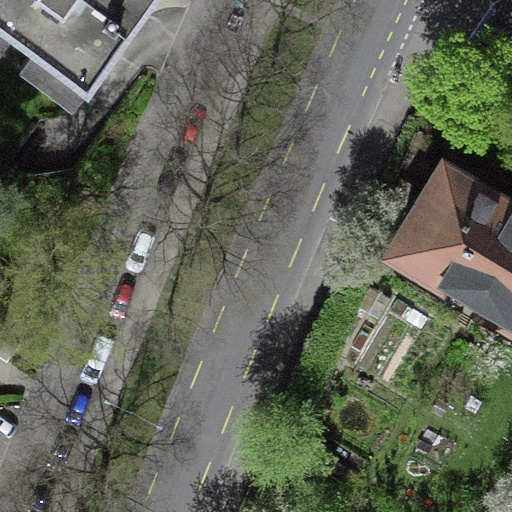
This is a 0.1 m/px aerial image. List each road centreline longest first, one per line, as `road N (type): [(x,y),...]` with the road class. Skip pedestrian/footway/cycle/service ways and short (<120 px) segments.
road 1 (secondary): [(382,0),(166,511)]
road 2 (residential): [(399,0),(511,61)]
